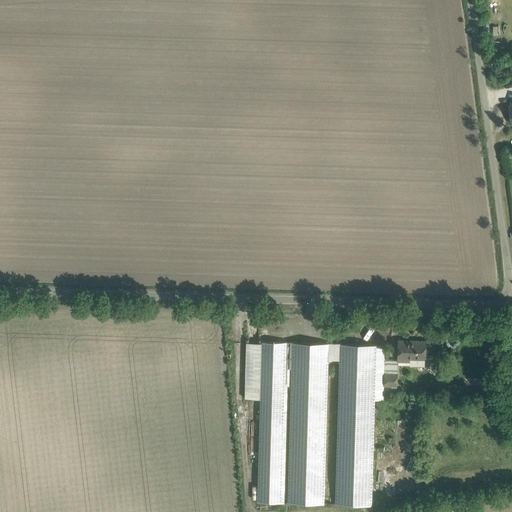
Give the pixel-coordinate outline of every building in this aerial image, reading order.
[(488,15),(489,33),(501,32),(501,15),(488,15)] [(399,340),(398,360),(409,361),(409,358),(426,359),(426,341),(399,340)] [(246,342),(245,398),(260,399),(257,502),(261,502),(284,503),(285,496),(287,422),(287,417),(288,405),(288,386),(290,386),(291,368),(292,368),(292,374),(291,405),(291,417),(290,450),(288,496),(288,503),(324,504),(324,498),(328,360),(340,360),(336,498),(336,504),(372,506),(375,398),(384,399),(384,391),(384,386),(384,378),(385,372),(385,360),(385,345),(262,341),(262,343),(246,342)] [(384,378),(384,386),(385,386),(385,390),(397,391),(397,387),(398,387),(398,373),(385,372),(384,378)] [(422,409),(423,402),(408,401),(408,408),(422,409)]
